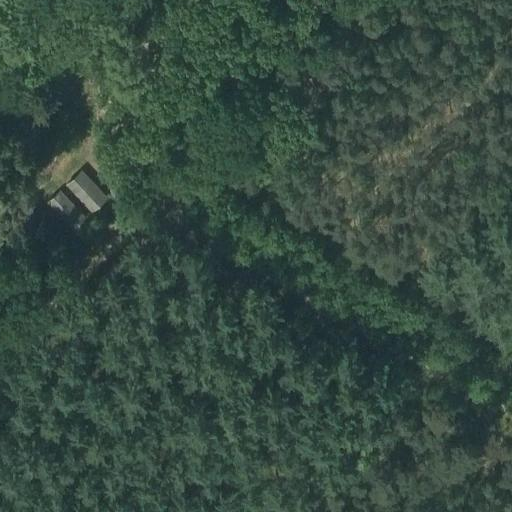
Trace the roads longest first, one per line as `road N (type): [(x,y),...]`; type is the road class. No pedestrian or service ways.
road 1 (track): [(0,327),(363,0)]
road 2 (unknown): [(511,374),(176,169)]
road 3 (track): [(511,430),(423,511)]
